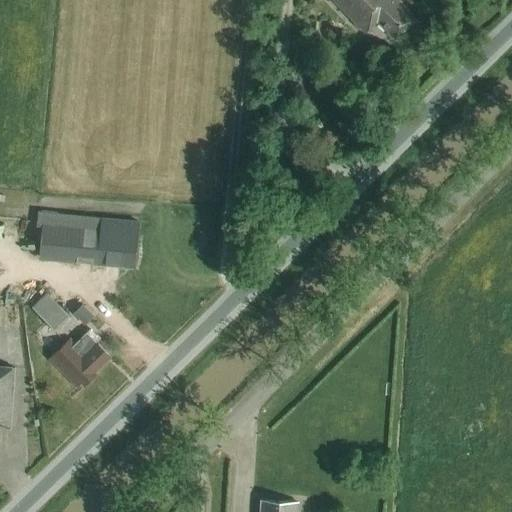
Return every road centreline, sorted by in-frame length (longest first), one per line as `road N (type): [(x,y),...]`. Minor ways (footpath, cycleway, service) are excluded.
road 1 (secondary): [(17,511),(511,25)]
road 2 (unclassified): [(134,511),(511,143)]
road 3 (track): [(236,296),(226,264),(251,0)]
